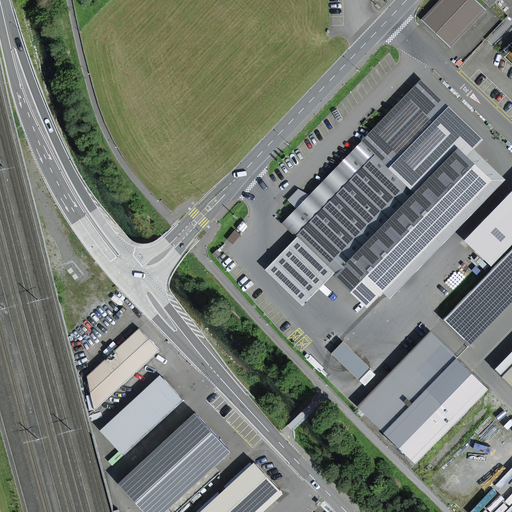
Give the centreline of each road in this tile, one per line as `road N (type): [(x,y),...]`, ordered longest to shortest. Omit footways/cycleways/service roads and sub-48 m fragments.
road 1 (residential): [(135,283),(406,0)]
road 2 (primary): [(135,283),(56,164),(1,0)]
road 3 (primary): [(346,511),(135,283)]
